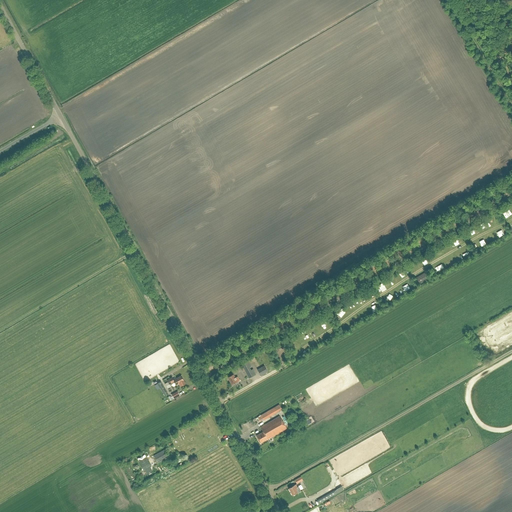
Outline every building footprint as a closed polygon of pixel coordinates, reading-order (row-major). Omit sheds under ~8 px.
[(445,254),(441,248),(436,250),(440,257),(445,254)] [(419,284),(428,279),(425,272),(416,278),(419,284)] [(382,290),(387,287),(383,282),(378,285),(382,290)] [(347,312),(342,308),(337,314),(342,318),(347,312)] [(276,351),(285,345),(282,340),(273,346),(276,351)] [(248,361),(241,365),(248,379),(256,374),(253,369),(251,370),(250,367),(251,366),(248,361)] [(261,376),(268,372),(264,365),(257,369),(261,376)] [(231,385),(239,380),(237,376),(235,378),(233,374),(227,377),(231,385)] [(167,380),(169,384),(174,382),(176,385),(178,383),(180,386),(185,383),(181,376),(176,378),(176,377),(173,379),(172,377),(167,380)] [(197,387),(199,381),(192,378),(189,384),(197,387)] [(168,394),(161,381),(157,383),(165,396),(168,394)] [(265,420),(284,410),(282,406),(263,416),(265,420)] [(286,428),(279,416),(260,427),(263,432),(257,435),(261,442),(267,439),(286,428)] [(153,455),(158,463),(169,457),(165,449),(153,455)] [(147,473),(152,471),(149,466),(150,466),(145,455),(138,459),(143,469),(145,469),(147,473)] [(295,484),(288,488),(292,495),(297,493),(301,491),(300,491),(298,488),(297,488),(295,484)] [(334,491),(324,497),(326,500),(336,494),(334,491)]
